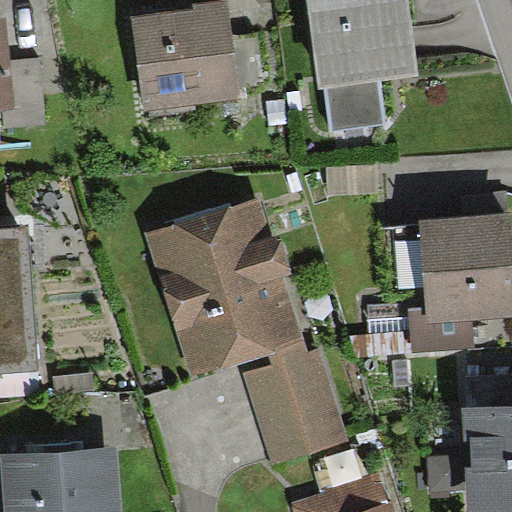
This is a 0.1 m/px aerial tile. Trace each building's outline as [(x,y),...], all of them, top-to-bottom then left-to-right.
[(416,82),(407,0),(343,0),(294,5),(304,98),(317,96),(322,141),(380,135),(375,86),(416,82)] [(238,114),(228,16),(136,25),(146,123),(238,114)] [(299,344),(254,210),(146,247),(191,381),(299,344)] [(511,317),(511,240),(511,227),(421,234),(427,324),(511,317)] [(0,380),(38,378),(31,238),(0,239),(0,380)] [(351,452),(325,361),(247,383),(273,474),(351,452)] [(511,511),(511,415),(450,418),(454,511),(511,511)] [(113,511),(110,443),(7,448),(10,511),(113,511)] [(378,511),(371,490),(311,511),(378,511)]
